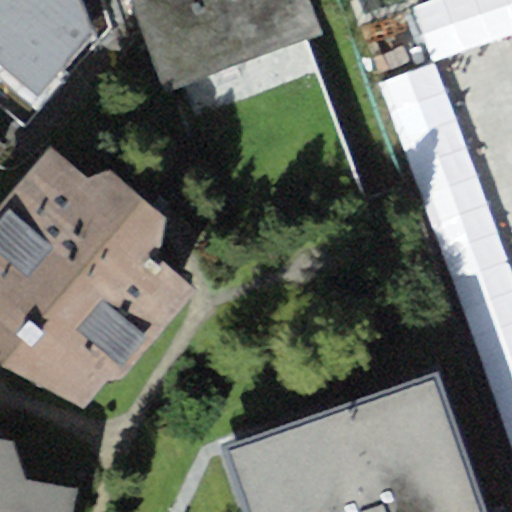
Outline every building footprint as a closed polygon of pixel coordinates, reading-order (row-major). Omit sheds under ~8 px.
[(132,0),(168,92),(320,32),(309,0),(132,0)] [(0,202),(38,160),(0,127),(0,218),(3,214),(0,211),(0,202)] [(90,178),(51,146),(38,160),(0,202),(0,211),(3,214),(0,218),(0,357),(2,361),(83,405),(108,374),(116,382),(198,290),(156,255),(162,213),(110,169),(90,178)] [(479,511),(434,379),(226,449),(247,511),(479,511)] [(69,511),(74,484),(27,477),(14,441),(0,438),(0,511),(69,511)]
